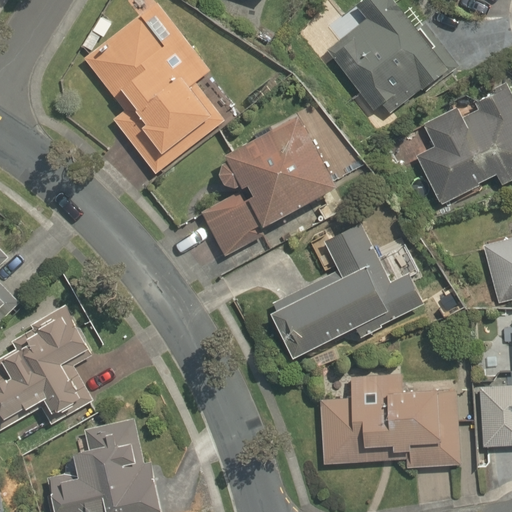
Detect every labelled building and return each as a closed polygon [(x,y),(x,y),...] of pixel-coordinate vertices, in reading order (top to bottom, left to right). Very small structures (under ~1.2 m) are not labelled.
[(453,83),(412,0),(376,0),(362,8),(372,28),(334,51),(375,115),(453,83)] [(140,3),(75,58),(122,116),(111,125),(161,185),(238,121),(140,3)] [(511,175),(511,84),(426,120),(437,147),(414,157),(434,207),(511,175)] [(354,191),(312,112),(220,162),(237,194),(201,214),(227,260),(354,191)] [(399,282),(366,214),(324,235),(341,269),(276,301),(308,365),(435,302),(420,272),(399,282)] [(511,238),(490,244),(504,303),(511,301),(511,238)] [(0,338),(45,293),(0,248),(0,338)] [(65,421),(98,406),(79,362),(93,355),(70,303),(0,363),(0,407),(4,405),(13,426),(58,406),(65,421)] [(325,377),(328,472),(467,468),(464,373),(325,377)] [(511,383),(480,383),(480,449),(511,449),(511,383)] [(168,511),(185,508),(172,461),(152,466),(138,415),(81,431),(91,467),(45,480),(54,511),(168,511)]
